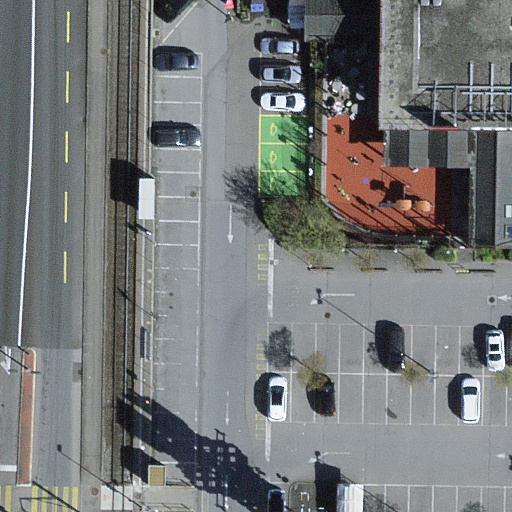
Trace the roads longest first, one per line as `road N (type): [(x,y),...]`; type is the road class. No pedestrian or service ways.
road 1 (primary): [(56,511),(55,349),(32,102)]
road 2 (primary): [(32,102),(0,292)]
